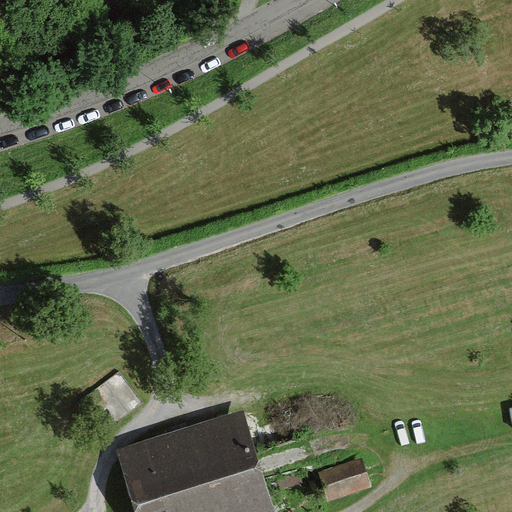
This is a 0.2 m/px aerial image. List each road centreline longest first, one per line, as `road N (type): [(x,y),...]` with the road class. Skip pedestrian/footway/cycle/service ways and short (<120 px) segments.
road 1 (unclassified): [(0,294),(120,275),(449,167),(511,157)]
road 2 (unclassified): [(0,127),(210,45),(294,0)]
